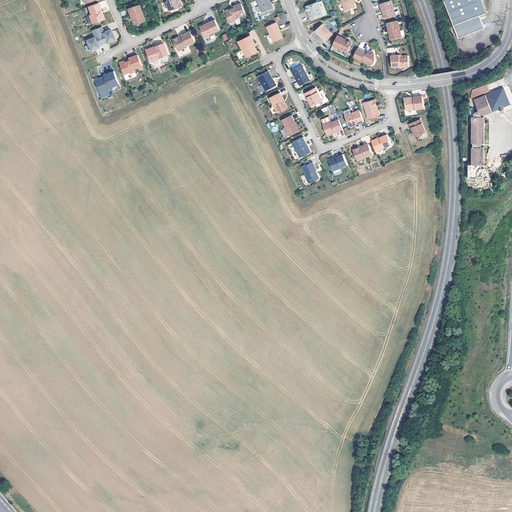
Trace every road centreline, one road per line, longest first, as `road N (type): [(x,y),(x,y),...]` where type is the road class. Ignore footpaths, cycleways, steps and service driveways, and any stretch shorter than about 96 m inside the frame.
road 1 (residential): [(390,84),(389,123),(321,147),(275,61),(303,41)]
road 2 (tertiary): [(390,84),(477,71),(500,52),(511,21)]
